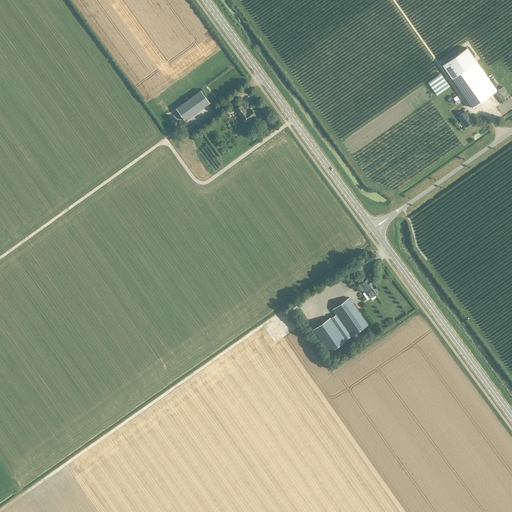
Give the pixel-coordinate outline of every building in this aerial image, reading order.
[(443,66),(461,92),(473,108),(494,93),(500,101),(508,95),(502,87),(497,91),(476,61),(468,49),(443,66)] [(185,121),(210,103),(201,91),(176,108),(185,121)] [(248,121),(255,115),(251,109),(248,112),(248,113),(246,113),(244,111),(244,110),(245,110),(241,105),(235,109),(243,120),(246,118),(248,121)] [(465,111),(458,117),(465,127),(472,122),(469,117),(469,118),(468,116),(465,111)] [(359,292),(363,290),(365,292),(369,298),(370,298),(371,297),(374,295),(379,292),(376,287),(375,288),(371,282),(369,283),(367,279),(360,284),(356,287),(359,292)] [(333,309),(336,314),(314,330),(329,351),(351,336),(367,324),(349,298),(333,309)]
